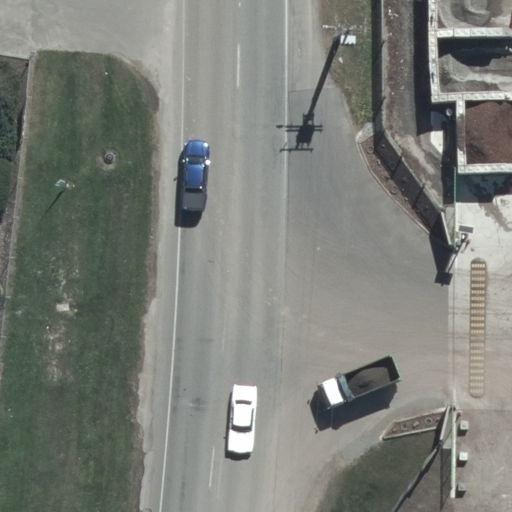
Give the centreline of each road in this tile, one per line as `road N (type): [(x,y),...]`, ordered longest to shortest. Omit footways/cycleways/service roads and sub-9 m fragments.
road 1 (secondary): [(209,511),(240,190),(237,0)]
road 2 (unknown): [(224,355),(511,362)]
